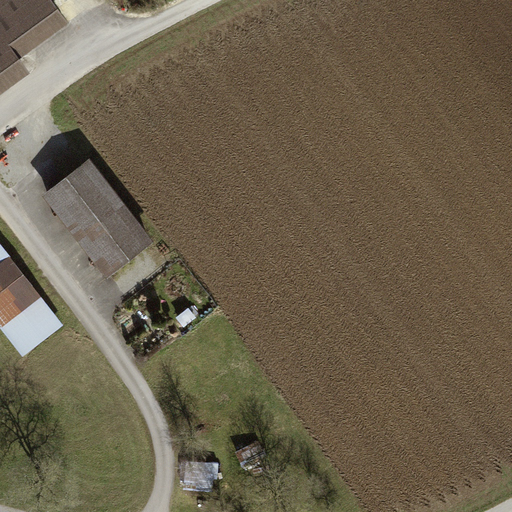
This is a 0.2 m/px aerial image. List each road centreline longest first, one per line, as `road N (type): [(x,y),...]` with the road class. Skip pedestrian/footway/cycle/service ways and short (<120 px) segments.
road 1 (track): [(158,511),(164,448),(155,417),(0,188)]
road 2 (track): [(0,120),(199,0)]
